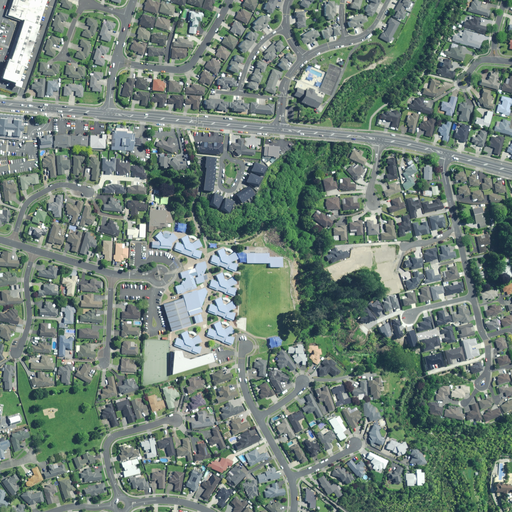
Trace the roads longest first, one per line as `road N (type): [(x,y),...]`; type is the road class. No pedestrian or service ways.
road 1 (residential): [(115,61),(185,68),(230,0)]
road 2 (residential): [(119,497),(108,441),(175,420)]
road 3 (secondary): [(230,124),(108,112)]
